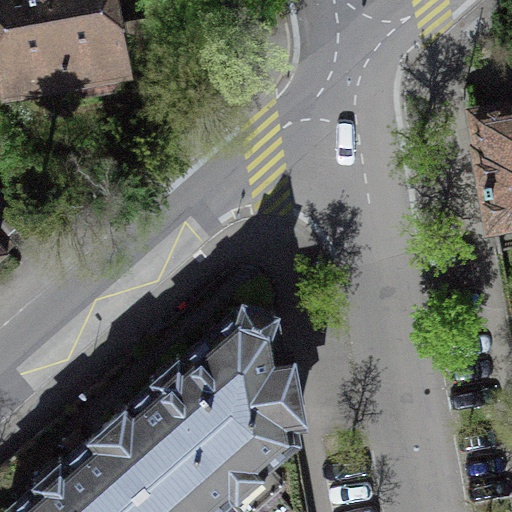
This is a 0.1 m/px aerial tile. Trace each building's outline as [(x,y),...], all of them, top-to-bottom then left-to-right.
[(0,0),(0,13),(11,74),(67,64),(72,90),(80,96),(115,90),(120,81),(105,0),(0,0)] [(478,146),(492,223),(511,218),(511,104),(474,111),(477,128),(480,146),(478,146)] [(0,234),(22,215),(0,190),(0,234)] [(295,436),(274,318),(238,306),(122,407),(109,419),(191,511),(207,511),(227,494),(242,511),(248,511),(284,481),(267,460),(295,436)] [(191,511),(109,419),(97,430),(5,510),(7,511),(191,511)]
